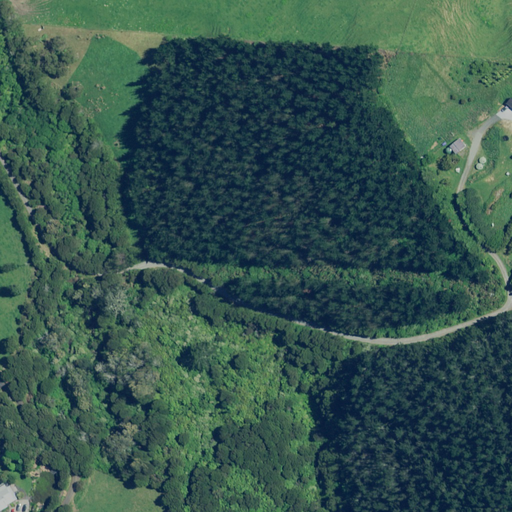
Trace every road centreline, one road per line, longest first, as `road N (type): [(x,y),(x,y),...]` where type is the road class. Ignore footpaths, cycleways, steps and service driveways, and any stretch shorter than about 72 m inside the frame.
road 1 (unknown): [(0,134),(49,218),(101,267),(123,272),(185,260),(262,299),(406,338),(511,310)]
road 2 (track): [(53,511),(69,474),(35,447),(0,384)]
